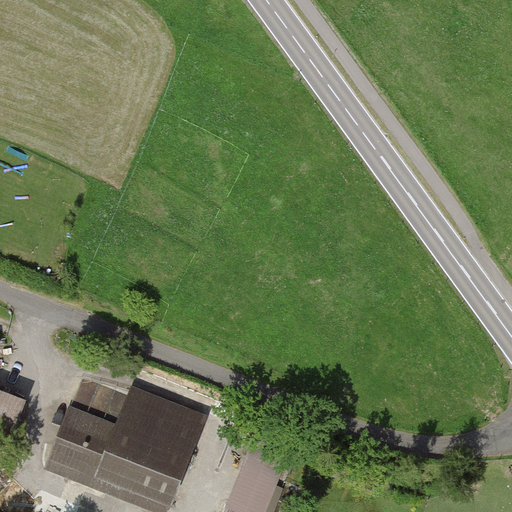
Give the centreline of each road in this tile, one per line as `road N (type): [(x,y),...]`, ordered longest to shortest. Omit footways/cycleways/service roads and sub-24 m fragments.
road 1 (residential): [(511,437),(456,444),(395,437),(0,288)]
road 2 (primary): [(267,0),(511,334)]
